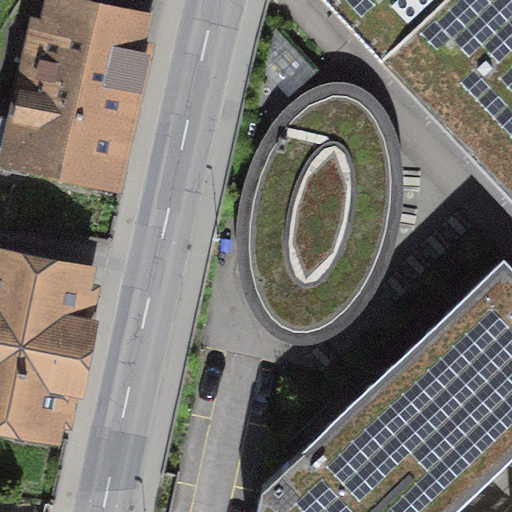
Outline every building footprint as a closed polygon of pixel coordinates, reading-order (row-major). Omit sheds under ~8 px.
[(123,91),(141,12),(144,0),(56,0),(51,20),(35,16),(19,89),(35,93),(28,122),(0,115),(0,160),(21,166),(24,150),(105,169),(118,114),(123,113),(127,94),(123,91)] [(511,0),(326,0),(511,196),(511,0)] [(239,270),(256,318),(275,343),(313,349),(355,331),(382,299),(404,241),(410,191),(409,156),(399,124),(365,86),(319,84),(286,108),(260,152),(246,185),(240,219),(239,270)] [(418,511),(511,427),(511,255),(489,232),(246,465),(233,511),(418,511)] [(0,413),(50,424),(80,277),(0,260),(0,413)]
